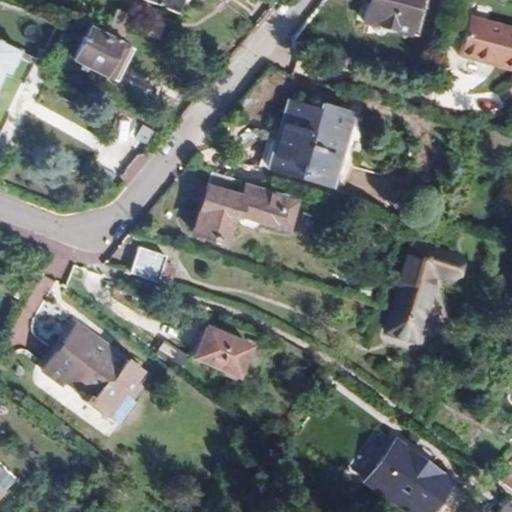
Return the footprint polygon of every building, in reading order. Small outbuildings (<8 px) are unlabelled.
[(174,0),(89,0),(99,4),(100,0),(126,0),(169,16),(174,0)] [(413,0),(366,0),(362,19),(405,31),(413,0)] [(456,51),(476,57),(482,54),(492,19),(467,12),(456,51)] [(98,78),(126,21),(110,13),(97,38),(83,31),(66,62),(98,78)] [(482,54),(476,57),(488,60),(488,56),(511,62),(511,58),(511,24),(492,19),(482,54)] [(25,54),(0,44),(0,119),(2,113),(0,112),(0,98),(8,78),(15,80),(25,54)] [(488,60),(510,66),(511,62),(488,56),(488,60)] [(335,128),(340,112),(314,104),(312,109),(289,103),(278,140),(272,139),(264,166),(320,183),(326,161),(330,162),(340,130),(335,128)] [(350,115),(340,112),(335,128),(340,130),(330,162),(326,161),(320,183),(329,185),(350,115)] [(236,180),(206,172),(200,193),(204,194),(200,211),(194,210),(188,234),(219,243),(230,200),(236,202),(233,215),(237,216),(236,222),(239,225),(245,227),(250,224),(251,221),(272,226),(276,212),(284,214),(288,201),(234,186),(236,180)] [(418,276),(426,247),(406,242),(397,270),(418,276)] [(127,268),(166,280),(173,256),(135,244),(127,268)] [(387,306),(416,314),(427,275),(442,278),(448,254),(426,247),(418,276),(397,270),(387,306)] [(413,323),(416,314),(387,306),(379,330),(400,336),(405,320),(413,323)] [(80,328),(45,375),(64,390),(69,385),(89,401),(87,405),(111,423),(129,397),(137,404),(145,392),(137,386),(145,375),(128,363),(124,369),(102,353),(106,347),(80,328)] [(205,328),(190,357),(232,377),(246,348),(205,328)] [(153,352),(173,368),(182,355),(162,339),(153,352)] [(349,472),(364,480),(386,435),(372,428),(349,472)] [(419,441),(380,495),(389,503),(383,511),(382,511),(411,511),(408,510),(448,456),(432,444),(429,448),(419,441)] [(489,474),(511,491),(511,489),(511,474),(497,463),(489,474)] [(511,511),(511,499),(506,495),(494,511),(511,511)]
